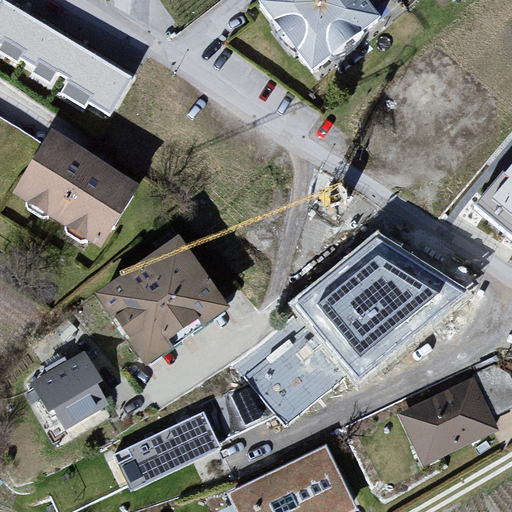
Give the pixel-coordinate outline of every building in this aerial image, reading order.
[(7,0),(0,10),(0,43),(104,111),(126,77),(7,0)] [(269,0),(268,1),(310,65),(375,22),(360,0),(269,0)] [(52,140),(19,197),(91,239),(124,182),(52,140)] [(511,175),(485,208),(511,229),(511,175)] [(476,291),(377,231),(288,302),(297,314),(348,376),(357,387),(476,291)] [(177,245),(105,296),(151,361),(223,310),(177,245)] [(286,426),(348,376),(297,314),(235,364),(286,426)] [(99,409),(77,362),(40,380),(62,427),(99,409)] [(474,377),(397,413),(423,467),(500,431),(474,377)] [(250,391),(113,452),(130,491),(267,430),(250,391)] [(326,445),(228,493),(237,511),(348,511),(357,508),(326,445)]
